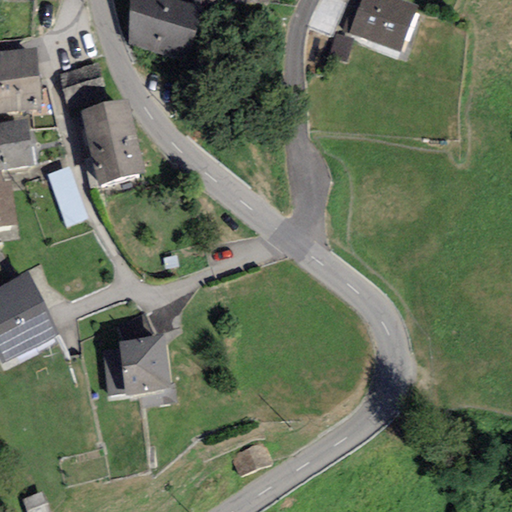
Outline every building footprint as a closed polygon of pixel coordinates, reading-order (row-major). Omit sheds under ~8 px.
[(129,0),(128,45),(186,65),(205,5),(183,0),(129,0)] [(183,0),(205,5),(219,8),(219,0),(183,0)] [(354,0),(342,32),(400,53),(417,7),(398,0),(354,0)] [(353,39),(337,35),(330,57),(346,61),(353,39)] [(36,55),(0,57),(0,118),(41,115),(36,55)] [(97,64),(59,75),(68,108),(106,97),(97,64)] [(127,100),(80,111),(98,185),(145,174),(127,100)] [(27,120),(0,124),(0,171),(33,167),(27,120)] [(0,171),(0,228),(18,226),(10,181),(2,183),(0,171)] [(59,337),(29,275),(0,289),(0,360),(2,365),(59,337)] [(125,396),(170,387),(164,334),(119,342),(120,358),(104,359),(108,396),(125,394),(125,396)] [(270,465),(261,443),(228,456),(237,478),(270,465)] [(22,500),(26,511),(49,511),(43,492),(22,500)]
